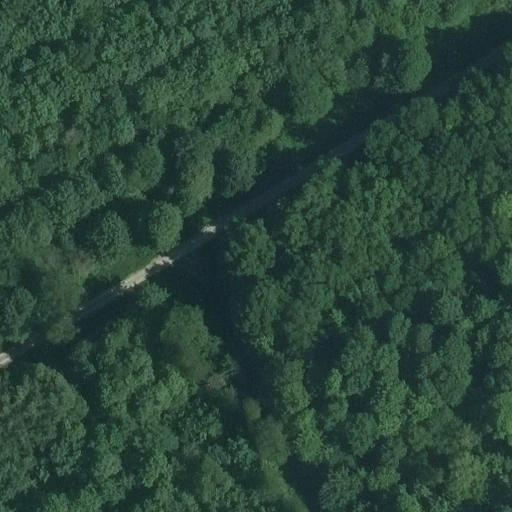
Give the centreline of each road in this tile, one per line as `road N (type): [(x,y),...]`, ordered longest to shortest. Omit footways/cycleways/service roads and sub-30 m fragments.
road 1 (track): [(511,46),(0,361)]
road 2 (track): [(312,511),(188,246)]
